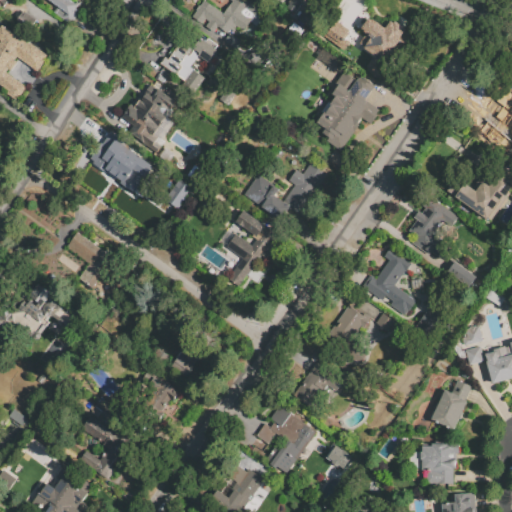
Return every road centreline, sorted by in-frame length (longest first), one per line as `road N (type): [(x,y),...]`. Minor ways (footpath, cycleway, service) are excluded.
road 1 (residential): [(149,511),(411,135),(488,10)]
road 2 (residential): [(269,345),(30,171)]
road 3 (residential): [(0,206),(140,0)]
